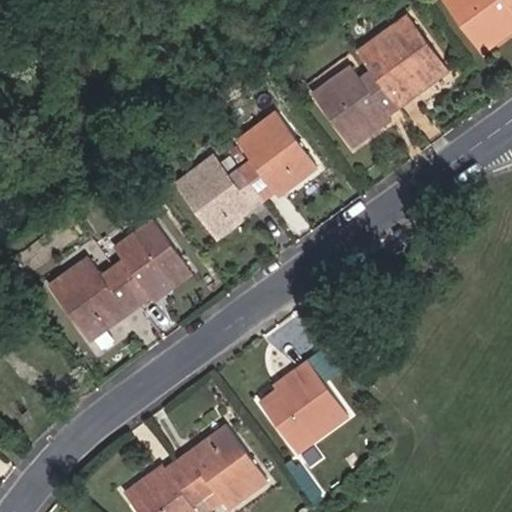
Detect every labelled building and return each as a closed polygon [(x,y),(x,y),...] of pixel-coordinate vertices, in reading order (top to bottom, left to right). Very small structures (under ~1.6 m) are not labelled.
[(511,0),(443,0),(465,29),(501,2),(505,8),(511,2),(511,0)] [(472,39),(511,10),(511,2),(505,8),(501,2),(465,29),(472,39)] [(371,50),(357,59),(380,91),(408,71),(415,81),(439,65),(397,4),(359,32),(371,50)] [(380,91),(357,59),(347,66),(338,55),(300,80),(333,124),(380,91)] [(380,91),(387,100),(415,81),(408,71),(380,91)] [(340,134),(387,100),(380,91),(333,124),(340,134)] [(244,142),(226,154),(250,186),(302,149),(270,101),(234,127),(244,142)] [(250,186),(226,154),(216,161),(202,139),(164,166),(210,227),(234,209),(229,202),(250,186)] [(250,186),(255,194),(308,156),(302,149),(250,186)] [(234,209),(255,194),(250,186),(229,202),(234,209)] [(107,238),(95,247),(122,285),(158,258),(164,266),(178,255),(136,199),(99,226),(107,238)] [(122,285),(95,247),(85,254),(70,234),(31,260),(82,326),(104,310),(98,301),(122,285)] [(122,285),(128,293),(164,266),(158,258),(122,285)] [(104,310),(128,293),(122,285),(98,301),(104,310)] [(289,441),(338,406),(298,350),(270,371),(274,378),(254,392),(289,441)] [(320,351),(311,357),(325,379),(334,373),(320,351)] [(174,459),(208,505),(219,497),(223,503),(262,475),(220,418),(189,442),(192,446),(174,459)] [(199,511),(208,505),(174,459),(126,495),(138,511),(199,511)]
